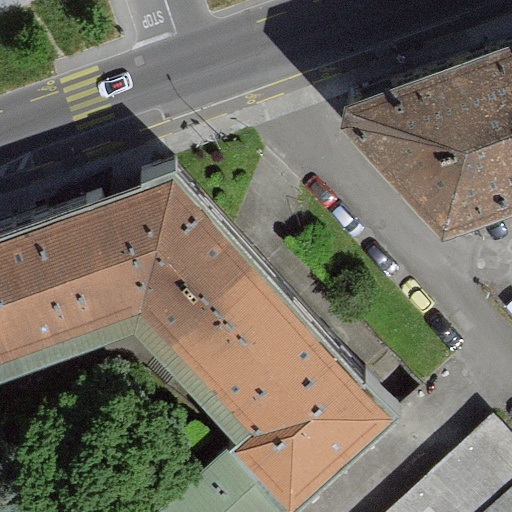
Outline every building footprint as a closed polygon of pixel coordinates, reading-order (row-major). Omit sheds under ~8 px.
[(511,38),(356,93),(356,108),(448,208),(511,184),(511,38)] [(103,183),(79,192),(120,308),(143,301),(179,343),(267,262),(172,155),(141,168),(141,186),(109,198),(103,183)] [(79,192),(0,220),(0,349),(120,308),(79,192)] [(403,404),(267,262),(179,343),(252,418),(231,437),(239,448),(287,509),(403,404)] [(399,511),(486,511),(511,488),(511,429),(501,418),(399,511)] [(283,511),(287,509),(239,448),(167,511),(283,511)] [(511,511),(511,495),(494,511),(511,511)]
